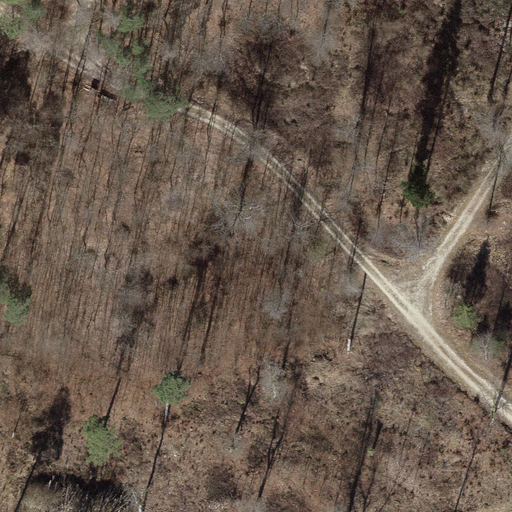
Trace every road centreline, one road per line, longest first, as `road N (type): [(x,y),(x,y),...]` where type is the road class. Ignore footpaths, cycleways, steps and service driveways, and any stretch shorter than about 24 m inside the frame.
road 1 (track): [(511,415),(457,368),(394,287),(243,132),(76,60),(1,0)]
road 2 (track): [(394,287),(449,234),(511,135)]
